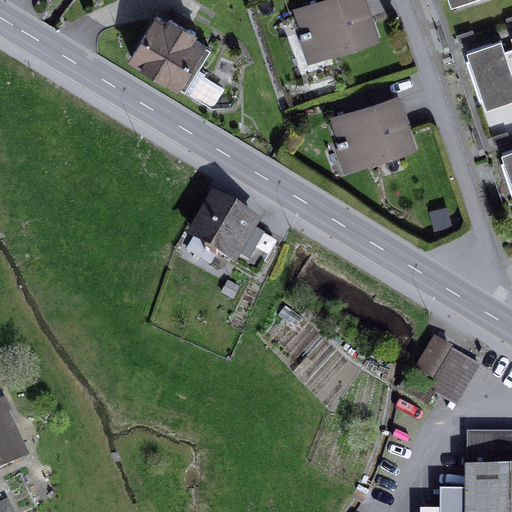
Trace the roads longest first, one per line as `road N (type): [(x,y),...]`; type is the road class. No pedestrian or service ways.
road 1 (primary): [(467,302),(0,17)]
road 2 (residential): [(467,302),(487,247),(403,0)]
